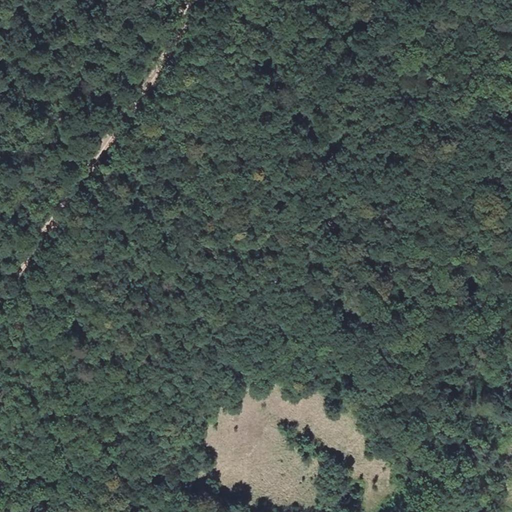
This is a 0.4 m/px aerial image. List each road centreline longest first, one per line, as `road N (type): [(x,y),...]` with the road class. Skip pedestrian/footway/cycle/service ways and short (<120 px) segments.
road 1 (track): [(0,291),(166,54),(190,0)]
road 2 (track): [(422,511),(413,464),(360,396),(350,341),(309,270),(298,208)]
road 3 (track): [(298,208),(511,55)]
road 4 (track): [(161,511),(128,496),(72,495),(31,511)]
